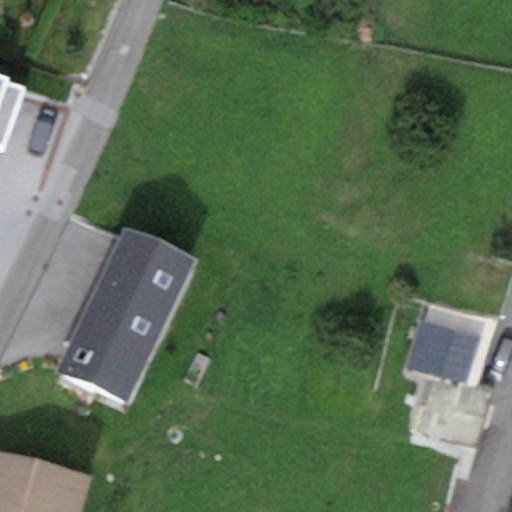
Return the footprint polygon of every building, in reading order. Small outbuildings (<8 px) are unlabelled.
[(25,93),(0,84),(0,152),(4,152),(25,93)] [(189,270),(128,242),(64,376),(95,391),(111,358),(141,372),(189,270)] [(511,285),(511,262),(451,243),(433,300),(437,301),(500,320),(511,285)] [(472,388),(500,320),(437,301),(429,317),(448,323),(443,340),(424,334),(410,368),(430,375),(472,388)] [(448,323),(429,317),(424,334),(443,340),(448,323)] [(472,388),(430,375),(414,427),(476,447),(492,394),(472,388)] [(74,511),(80,490),(0,467),(0,511),(74,511)]
